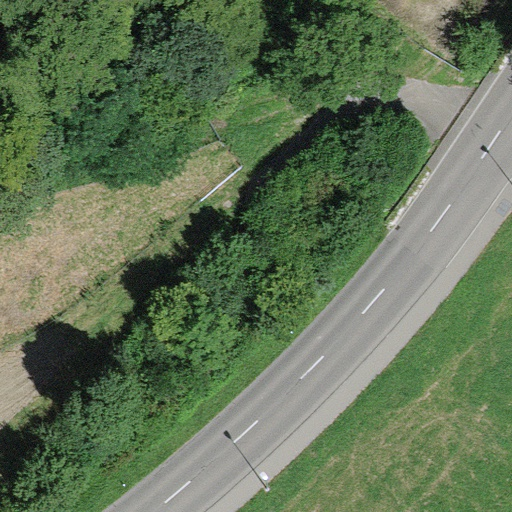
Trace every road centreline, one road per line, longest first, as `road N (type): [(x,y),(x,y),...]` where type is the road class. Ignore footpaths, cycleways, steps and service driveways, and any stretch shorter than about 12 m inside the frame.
road 1 (tertiary): [(153,511),(370,305),(511,116)]
road 2 (track): [(0,189),(332,91),(405,93),(511,116)]
